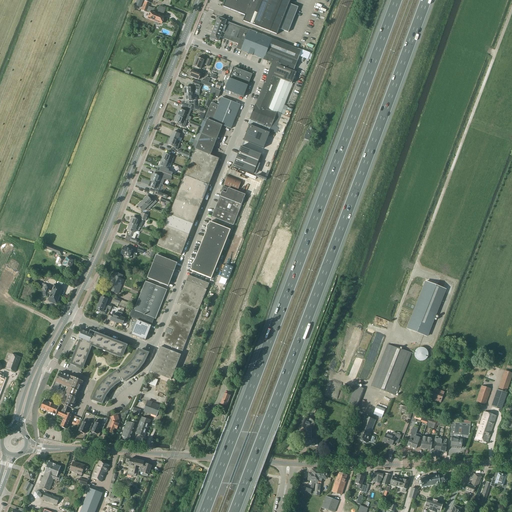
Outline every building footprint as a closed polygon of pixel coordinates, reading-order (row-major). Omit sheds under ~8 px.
[(225,0),(223,7),(245,16),(243,21),(277,35),(279,29),(288,32),(298,7),(289,4),(290,0),(225,0)] [(157,17),(156,16),(157,14),(153,12),(154,9),(149,7),(150,3),(145,1),(141,11),(147,13),(147,10),(150,12),(148,18),(155,21),(157,17)] [(157,14),(156,16),(157,17),(155,21),(154,24),(158,26),(160,23),(162,23),(165,17),(161,16),(162,13),(163,13),(165,8),(160,6),(157,14)] [(211,40),(213,41),(214,40),(218,41),(220,37),(221,37),(227,21),(219,18),(218,19),(217,18),(215,22),(217,23),(211,38),(211,40)] [(237,48),(241,50),(241,51),(250,30),(249,29),(249,30),(241,27),(227,21),(221,37),(222,38),(222,37),(239,44),(237,48)] [(272,63),(290,70),(297,73),(297,72),(294,71),(302,50),(250,30),(241,51),(249,53),(248,54),(252,55),(253,55),(263,59),(263,60),(267,61),(272,63)] [(200,59),(197,58),(193,67),(201,70),(203,63),(206,64),(205,65),(208,66),(211,60),(208,59),(205,58),(201,56),(200,59)] [(290,83),(292,84),(297,73),(290,70),(272,63),(271,66),(269,70),(269,71),(268,74),(290,83)] [(202,74),(192,70),(189,76),(199,80),(202,74)] [(233,70),(225,91),(244,99),(253,77),(233,70)] [(274,96),(283,99),(286,100),(292,84),(290,83),(268,74),(262,90),(272,94),(272,95),(274,96)] [(202,80),(201,83),(204,84),(211,87),(212,84),(208,83),(210,78),(208,77),(206,82),(202,80)] [(191,87),(184,88),(185,94),(195,94),(195,92),(196,87),(199,88),(200,86),(201,83),(194,80),(191,87)] [(271,128),(277,113),(281,115),(286,101),(286,100),(283,99),(274,96),(272,95),(272,94),(262,90),(256,104),(255,105),(250,120),(248,124),(269,132),(270,128),(271,128)] [(185,94),(185,101),(183,101),(181,105),(183,105),(188,107),(192,109),(194,110),(195,107),(194,101),(195,101),(195,94),(185,94)] [(195,149),(211,155),(222,125),(231,129),(240,105),(222,98),(219,106),(211,103),(205,119),(207,120),(195,149)] [(179,109),(177,116),(187,120),(190,112),(192,109),(188,107),(183,105),(181,110),(179,109)] [(187,120),(177,116),(174,122),(179,124),(179,125),(184,127),(187,120)] [(249,125),(243,141),(263,149),(270,133),(249,125)] [(173,132),(171,138),(180,142),(182,138),(179,137),(180,135),(173,132)] [(180,142),(171,138),(168,144),(174,147),(174,148),(175,148),(175,149),(177,150),(180,142)] [(241,146),(233,166),(254,174),(261,154),(241,146)] [(211,155),(195,149),(190,163),(214,172),(219,159),(211,155)] [(164,153),(162,160),(169,163),(171,163),(174,157),(172,156),(164,153)] [(162,160),(160,166),(161,167),(161,168),(160,171),(169,175),(172,176),(173,172),(169,171),(169,170),(171,163),(169,163),(162,160)] [(214,172),(190,163),(185,176),(209,186),(213,175),(214,172)] [(156,170),(155,174),(161,177),(165,178),(170,181),(172,176),(169,175),(160,171),(156,170)] [(154,174),(151,180),(159,183),(161,184),(162,185),(165,178),(161,177),(155,174),(154,174)] [(242,181),(228,175),(224,185),(238,191),(242,181)] [(184,176),(185,176),(177,195),(201,205),(209,186),(185,176),(184,176)] [(149,187),(156,190),(156,189),(158,190),(160,184),(159,183),(151,180),(149,187)] [(228,188),(227,192),(226,193),(222,192),(220,197),(242,205),(245,195),(228,188)] [(161,193),(155,191),(153,194),(160,196),(162,197),(166,199),(167,196),(161,193)] [(177,195),(174,203),(198,213),(201,205),(177,195)] [(143,201),(148,207),(150,209),(157,202),(153,198),(151,200),(147,196),(143,201)] [(170,206),(172,201),(166,199),(162,197),(160,202),(170,206)] [(242,205),(220,197),(216,208),(237,216),(242,205)] [(148,207),(143,201),(138,206),(143,212),(148,207)] [(174,203),(169,215),(193,224),(198,213),(174,203)] [(212,217),(224,221),(233,225),(234,223),(237,216),(216,208),(213,215),(212,217)] [(165,226),(189,235),(193,224),(169,215),(165,226)] [(132,217),(130,224),(140,228),(141,228),(144,220),(146,221),(147,218),(141,216),(140,219),(139,220),(132,217)] [(206,228),(207,229),(194,263),(193,263),(192,264),(192,265),(191,266),(191,267),(191,268),(191,270),(211,278),(230,229),(210,222),(209,224),(208,224),(207,225),(207,226),(207,227),(206,228)] [(130,224),(127,230),(130,231),(129,235),(132,237),(135,229),(138,230),(139,231),(140,228),(130,224)] [(165,226),(157,246),(181,255),(189,235),(165,226)] [(63,251),(43,243),(41,247),(61,255),(63,251)] [(124,249),(122,254),(130,257),(131,254),(134,255),(135,251),(132,250),(132,251),(124,248),(124,249)] [(153,263),(147,278),(168,286),(174,271),(177,263),(156,255),(153,263)] [(60,257),(58,263),(71,268),(74,260),(67,257),(65,261),(63,260),(64,259),(60,257)] [(226,264),(221,277),(228,280),(233,267),(226,264)] [(114,272),(109,286),(111,286),(110,291),(119,294),(123,283),(121,282),(122,279),(123,276),(114,272)] [(166,333),(161,347),(151,372),(171,380),(172,379),(181,355),(198,311),(209,284),(189,276),(178,303),(181,305),(177,316),(173,314),(168,329),(167,329),(165,333),(166,333)] [(427,337),(446,289),(425,281),(406,329),(427,337)] [(134,310),(132,309),(129,316),(152,325),(154,318),(155,319),(167,290),(145,282),(134,310)] [(41,288),(45,290),(59,296),(63,288),(55,285),(52,291),(50,290),(51,287),(43,283),(41,288)] [(49,293),(51,294),(49,301),(56,304),(59,296),(45,290),(43,295),(47,296),(49,293)] [(101,297),(101,298),(99,303),(106,306),(108,299),(101,297)] [(96,310),(100,311),(100,312),(105,314),(106,311),(107,309),(110,310),(111,308),(108,307),(106,306),(99,303),(96,310)] [(121,311),(117,323),(123,325),(125,318),(121,317),(122,315),(123,312),(125,309),(122,308),(121,311)] [(117,315),(113,314),(110,320),(117,323),(121,311),(119,310),(117,313),(118,313),(117,315)] [(137,320),(132,335),(146,340),(151,325),(137,320)] [(125,346),(97,335),(96,337),(92,336),(93,335),(82,331),(81,333),(80,336),(80,338),(79,337),(79,338),(83,340),(82,342),(80,342),(72,363),(81,367),(82,364),(84,364),(85,360),(84,359),(85,357),(86,357),(88,353),(87,352),(88,350),(89,350),(91,346),(90,346),(91,344),(93,345),(92,345),(97,347),(97,346),(100,347),(99,348),(104,350),(104,348),(107,349),(106,351),(111,352),(111,351),(114,352),(113,353),(118,355),(118,354),(121,355),(125,346)] [(395,396),(412,354),(387,344),(371,386),(395,396)] [(427,358),(428,357),(428,356),(428,354),(428,353),(428,352),(427,351),(427,350),(426,349),(425,348),(424,348),(423,348),(421,347),(420,348),(419,348),(418,348),(417,349),(416,350),(415,351),(415,352),(415,353),(414,354),(415,356),(415,357),(415,358),(416,359),(417,360),(418,360),(419,361),(420,361),(421,361),(423,361),(424,361),(425,360),(426,360),(427,359),(427,358)] [(147,354),(137,351),(140,352),(138,355),(137,354),(135,358),(136,359),(135,361),(133,360),(131,363),(132,364),(130,366),(129,365),(126,368),(127,369),(124,371),(124,369),(119,372),(118,371),(116,372),(112,375),(113,376),(110,378),(109,377),(106,381),(106,382),(104,384),(103,383),(100,387),(101,388),(99,391),(98,390),(95,395),(97,395),(95,399),(93,398),(92,398),(102,402),(105,395),(109,389),(115,384),(121,380),(122,382),(125,381),(125,380),(132,375),(138,369),(143,362),(147,354)] [(21,357),(12,354),(7,369),(16,372),(21,357)] [(498,389),(507,392),(511,376),(511,373),(505,371),(498,389)] [(60,407),(68,411),(69,407),(73,408),(80,392),(79,392),(83,381),(64,373),(63,374),(60,373),(56,382),(67,387),(65,393),(66,394),(61,404),(62,404),(60,407)] [(158,380),(147,376),(145,383),(156,387),(158,380)] [(355,385),(349,403),(357,406),(363,389),(355,385)] [(476,402),(485,405),(491,389),(481,386),(476,402)] [(431,396),(442,400),(444,392),(434,388),(431,396)] [(508,393),(497,389),(491,406),(502,410),(508,393)] [(225,393),(221,404),(222,404),(224,405),(226,406),(230,395),(225,393)] [(40,409),(56,415),(64,418),(67,412),(67,413),(68,411),(60,407),(44,400),(40,409)] [(152,402),(148,401),(144,411),(157,416),(160,406),(151,403),(152,402)] [(373,414),(382,418),(385,409),(376,406),(373,414)] [(67,412),(64,418),(60,426),(66,429),(72,415),(67,413),(67,412)] [(476,426),(479,427),(475,439),(487,443),(496,416),(484,412),(479,425),(477,424),(476,426)] [(112,421),(108,432),(112,433),(115,428),(117,429),(120,422),(118,416),(111,418),(112,421)] [(303,421),(301,427),(306,430),(306,436),(304,436),(304,439),(302,439),(302,446),(304,446),(314,446),(318,446),(318,441),(315,441),(314,439),(314,438),(312,438),(312,430),(314,430),(314,428),(315,427),(315,426),(315,424),(315,423),(315,422),(314,421),(313,420),(312,419),(305,416),(305,417),(303,421)] [(359,430),(355,438),(367,443),(370,434),(376,420),(364,416),(359,430)] [(150,420),(142,417),(140,423),(148,426),(150,420)] [(93,424),(84,420),(79,431),(85,434),(87,428),(90,430),(93,424)] [(96,420),(91,432),(97,434),(100,429),(103,430),(106,424),(103,422),(102,423),(96,420)] [(125,429),(133,432),(135,424),(130,422),(128,421),(125,429)] [(451,446),(461,448),(463,448),(464,444),(462,443),(463,438),(462,438),(463,435),(469,436),(470,427),(471,424),(452,422),(451,425),(450,434),(453,434),(453,437),(452,437),(451,446)] [(148,426),(140,423),(138,429),(146,432),(148,426)] [(411,435),(407,446),(411,447),(416,434),(418,429),(413,427),(410,435),(411,435)] [(122,436),(125,437),(130,439),(133,432),(125,429),(122,436)] [(392,445),(393,442),(398,444),(401,435),(394,432),(392,436),(386,433),(383,441),(387,443),(392,445)] [(416,434),(411,447),(416,449),(418,442),(419,442),(421,436),(416,434)] [(140,466),(139,472),(142,472),(142,476),(148,477),(151,466),(146,464),(145,464),(144,464),(144,462),(130,459),(130,460),(127,459),(126,465),(129,465),(133,466),(134,465),(138,466),(140,466)] [(102,482),(109,465),(99,461),(92,478),(102,482)] [(60,467),(49,462),(39,487),(50,491),(54,479),(58,481),(60,476),(57,475),(60,467)] [(70,471),(77,473),(77,474),(82,475),(84,470),(87,470),(88,467),(85,466),(73,462),(70,471)] [(127,476),(132,476),(136,477),(138,466),(134,465),(133,466),(129,465),(127,476)] [(23,476),(31,480),(32,480),(33,479),(32,478),(35,473),(27,468),(23,476)] [(313,480),(313,483),(316,483),(318,484),(319,480),(320,471),(313,470),(312,473),(309,473),(308,479),(313,480)] [(315,492),(313,492),(313,495),(320,496),(321,481),(322,481),(322,478),(323,478),(327,478),(327,472),(320,471),(319,480),(318,484),(316,483),(315,492)] [(381,484),(383,473),(375,472),(373,482),(381,484)] [(421,487),(422,488),(423,488),(423,489),(424,488),(423,488),(426,487),(426,488),(427,488),(427,487),(429,487),(430,487),(433,486),(433,487),(434,487),(434,486),(436,486),(436,488),(441,487),(441,483),(442,483),(443,483),(442,483),(444,482),(444,483),(445,482),(446,482),(447,480),(448,480),(448,479),(447,479),(447,477),(447,476),(447,477),(445,475),(444,475),(443,475),(443,476),(441,476),(441,475),(441,476),(439,476),(439,472),(434,473),(434,475),(432,476),(432,475),(431,476),(430,476),(430,474),(428,475),(428,476),(427,476),(425,477),(424,477),(421,477),(421,478),(420,478),(420,481),(417,481),(418,486),(420,486),(420,487),(421,487)] [(337,478),(332,492),(342,495),(346,480),(347,475),(339,473),(337,478)] [(472,473),(470,479),(472,480),(470,485),(475,487),(477,488),(481,477),(475,474),(472,473)] [(487,482),(479,504),(483,506),(490,486),(494,487),(495,484),(503,486),(502,487),(507,489),(508,485),(509,482),(505,481),(506,476),(498,473),(496,473),(494,478),(493,477),(491,483),(487,482)] [(358,475),(355,483),(359,484),(358,487),(362,489),(361,491),(364,492),(366,486),(361,485),(364,477),(358,475)] [(394,476),(393,476),(390,485),(396,487),(396,486),(398,477),(394,476)] [(401,487),(403,488),(402,491),(405,492),(406,489),(407,489),(409,481),(398,477),(396,486),(396,487),(396,486),(401,488),(401,487)] [(24,489),(28,491),(26,495),(28,496),(33,485),(28,482),(24,489)] [(470,485),(468,484),(464,493),(467,494),(469,491),(475,494),(477,488),(475,487),(470,485)] [(417,490),(412,489),(409,498),(414,499),(416,493),(417,493),(417,491),(416,491),(417,490)] [(87,490),(78,511),(90,511),(97,494),(87,490)] [(42,500),(57,505),(60,498),(45,492),(42,500)] [(333,511),(334,511),(339,501),(326,496),(322,508),(333,511)] [(440,511),(442,504),(427,499),(425,506),(430,508),(430,510),(434,511),(435,509),(440,511)]
